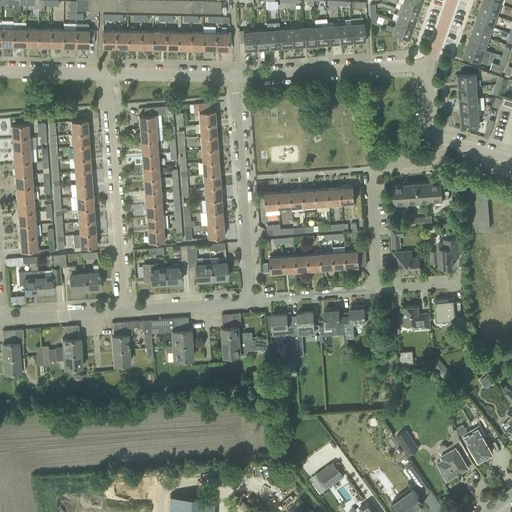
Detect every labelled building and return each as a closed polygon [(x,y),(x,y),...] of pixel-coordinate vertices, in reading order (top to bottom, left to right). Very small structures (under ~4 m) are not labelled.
[(38,10),(38,0),(26,0),(26,5),(33,5),(33,16),(38,16),(38,10)] [(51,6),(51,0),(45,0),(38,0),(38,10),(45,10),(45,6),(51,6)] [(417,15),(421,4),(410,0),(403,0),(402,4),(401,3),(399,9),(417,15)] [(497,9),(499,3),(489,0),(482,0),(479,9),(497,15),(499,10),(497,9)] [(413,26),(417,15),(399,9),(397,15),(398,15),(396,20),(413,26)] [(495,20),(497,15),(479,9),(475,20),(491,26),(493,20),(495,20)] [(409,38),(413,26),(396,20),(394,27),(386,24),(385,29),(390,31),(409,38)] [(489,32),(491,26),(475,20),(471,32),(489,38),(491,32),(489,32)] [(364,41),(363,26),(363,22),(358,22),(358,24),(351,24),(352,42),(364,41)] [(352,42),(351,24),(345,25),(345,23),(339,24),(340,43),(352,42)] [(340,43),(339,24),(333,24),(334,26),(327,26),(328,43),(340,43)] [(316,44),(315,25),(309,26),(309,28),(303,28),(304,45),(316,44)] [(328,43),(327,26),(321,27),(321,25),(315,25),(316,44),(328,43)] [(202,32),(202,50),(215,50),(215,32),(215,26),(203,26),(203,32),(202,32)] [(292,46),(291,27),(285,28),(286,29),(279,30),(280,47),(292,46)] [(304,45),(303,28),(297,28),(297,27),(291,27),(292,46),(304,45)] [(13,46),(13,28),(0,28),(0,45),(13,46)] [(25,46),(25,28),(13,28),(13,46),(25,46)] [(38,46),(38,29),(25,28),(25,46),(38,46)] [(50,46),(50,29),(38,29),(38,46),(50,46)] [(63,47),(63,29),(50,29),(50,46),(63,47)] [(75,47),(75,29),(63,29),(63,47),(75,47)] [(95,30),(88,30),(75,29),(75,47),(88,47),(88,42),(94,42),(95,30)] [(280,47),(279,30),(273,30),(273,29),(267,29),(267,31),(268,48),(280,47)] [(115,48),(115,30),(102,30),(102,48),(115,48)] [(127,48),(128,30),(115,30),(115,48),(127,48)] [(140,48),(140,31),(128,30),(127,48),(140,48)] [(256,49),(255,32),(249,32),(248,30),(239,31),(239,43),(243,42),(244,50),(256,49)] [(152,49),(153,31),(140,31),(140,48),(152,49)] [(165,49),(165,31),(153,31),(152,49),(165,49)] [(177,49),(177,32),(165,31),(165,49),(177,49)] [(268,48),(267,31),(255,32),(256,49),(268,48)] [(190,49),(190,32),(177,32),(177,49),(190,49)] [(202,50),(202,32),(190,32),(190,49),(202,50)] [(227,50),(228,40),(228,33),(215,32),(215,50),(227,50)] [(487,43),(489,38),(471,32),(467,43),(483,49),(485,42),(487,43)] [(481,55),(483,49),(467,43),(463,55),(481,61),(483,55),(481,55)] [(507,56),(510,48),(505,46),(502,55),(507,56)] [(500,60),(499,64),(504,66),(507,56),(502,55),(500,60)] [(476,73),(467,74),(457,74),(458,87),(475,86),(475,79),(476,79),(476,73)] [(503,77),(498,75),(495,84),(500,86),(503,77)] [(497,95),(500,86),(495,84),(492,93),(497,95)] [(475,86),(458,87),(459,99),(478,97),(477,92),(476,92),(475,86)] [(478,103),(478,97),(459,99),(460,111),(477,109),(476,103),(478,103)] [(211,110),(211,102),(198,103),(199,124),(216,123),(215,110),(211,110)] [(155,127),(155,115),(173,114),(172,105),(144,107),(144,115),(138,116),(139,129),(155,127)] [(480,121),(480,115),(477,115),(477,109),(460,111),(461,123),(480,121)] [(87,119),(71,121),(72,134),(88,132),(87,119)] [(46,135),(45,122),(37,123),(38,136),(40,136),(46,135)] [(216,135),(216,123),(199,124),(200,137),(216,135)] [(29,137),(28,124),(10,125),(11,138),(29,137)] [(156,140),(155,127),(139,129),(140,141),(156,140)] [(89,145),(88,132),(72,134),(73,146),(89,145)] [(217,148),(216,135),(200,137),(201,149),(217,148)] [(30,149),(29,137),(11,138),(12,150),(30,149)] [(157,148),(156,140),(140,141),(141,154),(157,152),(162,152),(161,147),(157,148)] [(89,145),(73,146),(74,159),(90,157),(89,145)] [(218,161),(217,148),(201,149),(202,162),(218,161)] [(31,162),(30,149),(12,150),(13,163),(31,162)] [(158,165),(157,152),(141,154),(142,166),(158,165)] [(91,170),(90,157),(74,159),(75,171),(91,170)] [(219,173),(218,161),(202,162),(203,174),(219,173)] [(32,174),(31,162),(13,163),(14,175),(32,174)] [(159,177),(158,165),(142,166),(143,179),(159,177)] [(92,183),(91,170),(75,171),(75,184),(92,183)] [(220,186),(219,173),(203,174),(204,187),(220,186)] [(33,186),(32,174),(14,175),(15,188),(33,186)] [(160,190),(159,177),(143,179),(144,191),(160,190)] [(441,185),(441,180),(431,181),(431,179),(426,180),(426,181),(417,182),(418,202),(443,200),(442,199),(448,198),(448,199),(449,199),(447,183),(447,184),(441,185)] [(418,202),(417,182),(408,183),(407,181),(402,182),(402,183),(392,184),(394,203),(418,202)] [(93,195),(92,183),(75,184),(76,196),(93,195)] [(33,186),(15,188),(16,195),(16,200),(33,199),(33,191),(37,191),(37,186),(33,186)] [(221,198),(220,186),(204,187),(205,199),(221,198)] [(353,186),(340,187),(341,203),(354,202),(353,186)] [(341,203),(340,187),(328,188),(329,204),(341,203)] [(316,205),(315,188),(303,189),(304,206),(316,205)] [(329,204),(328,188),(315,188),(316,205),(329,204)] [(304,206),(303,189),(290,190),(291,206),(304,206)] [(161,202),(160,190),(144,191),(145,204),(161,202)] [(291,206),(290,190),(277,191),(279,207),(291,206)] [(279,207),(277,191),(265,192),(266,208),(266,213),(279,212),(279,207)] [(489,229),(487,201),(486,191),(466,193),(469,231),(489,229)] [(93,208),(93,195),(76,196),(77,209),(93,208)] [(222,211),(221,198),(205,199),(206,212),(222,211)] [(34,211),(33,199),(16,200),(17,213),(34,211)] [(162,215),(161,202),(145,204),(146,216),(162,215)] [(94,220),(93,208),(77,209),(78,221),(94,220)] [(35,224),(34,211),(17,213),(18,225),(35,224)] [(223,223),(222,211),(206,212),(207,224),(223,223)] [(181,226),(180,214),(174,214),(175,219),(171,220),(172,227),(175,227),(181,226)] [(162,215),(146,216),(147,229),(163,228),(162,215)] [(432,216),(419,217),(420,222),(424,222),(424,224),(432,224),(431,221),(432,221),(432,216)] [(95,233),(94,220),(78,221),(79,234),(95,233)] [(223,223),(207,224),(202,225),(202,230),(207,230),(208,237),(224,236),(223,223)] [(36,236),(35,224),(18,225),(19,238),(36,236)] [(280,228),(280,224),(267,225),(268,235),(280,234),(280,228)] [(401,226),(390,227),(391,242),(391,241),(399,241),(399,236),(404,236),(403,226),(401,226)] [(163,228),(147,229),(148,242),(164,240),(163,228)] [(95,233),(79,234),(73,234),(74,247),(80,247),(96,246),(95,233)] [(37,249),(36,236),(19,238),(20,250),(37,249)] [(458,257),(457,244),(457,238),(443,239),(444,248),(433,248),(433,251),(430,251),(430,252),(431,262),(437,262),(437,260),(439,260),(439,268),(453,267),(452,257),(458,257)] [(211,279),(210,258),(203,259),(203,260),(197,261),(195,244),(186,245),(187,260),(188,266),(195,265),(196,280),(211,279)] [(358,250),(348,250),(345,251),(346,267),(359,266),(358,250)] [(420,269),(419,257),(419,255),(412,256),(412,250),(393,251),(394,266),(400,266),(400,271),(412,270),(412,272),(417,271),(417,269),(420,269)] [(346,267),(345,251),(332,252),(334,268),(346,267)] [(334,268),(332,252),(320,253),(321,269),(334,268)] [(308,270),(307,253),(295,254),(296,271),(308,270)] [(321,269),(320,253),(307,253),(308,270),(321,269)] [(61,274),(60,268),(59,268),(58,254),(53,255),(54,268),(52,268),(52,276),(44,276),(44,270),(37,270),(39,292),(53,291),(53,285),(61,284),(61,274)] [(296,271),(295,254),(282,255),(283,272),(296,271)] [(283,272),(282,255),(269,256),(270,273),(283,272)] [(225,257),(217,257),(210,258),(211,279),(227,278),(225,257)] [(98,263),(92,264),(93,272),(84,273),(85,289),(100,288),(98,263)] [(166,283),(165,268),(157,268),(157,263),(143,264),(144,277),(150,276),(151,284),(166,283)] [(180,282),(180,272),(179,263),(172,264),(172,267),(165,268),(166,283),(180,282)] [(85,289),(84,273),(75,274),(75,265),(69,265),(71,290),(85,289)] [(31,270),(18,271),(19,285),(24,285),(25,293),(39,292),(37,270),(31,270)] [(452,319),(456,319),(457,327),(458,329),(458,330),(459,331),(460,332),(461,333),(462,333),(463,333),(464,333),(464,327),(463,316),(461,316),(461,311),(460,301),(454,302),(454,299),(433,300),(433,302),(435,302),(435,310),(436,320),(440,320),(440,321),(441,322),(442,323),(443,323),(444,323),(445,323),(446,323),(447,322),(447,321),(448,321),(448,320),(448,319),(452,319)] [(349,311),(344,312),(345,331),(346,336),(354,336),(353,322),(355,322),(361,322),(365,321),(364,310),(364,304),(354,305),(355,311),(349,311)] [(404,316),(402,316),(396,316),(397,326),(413,325),(413,329),(430,328),(429,313),(418,313),(418,305),(404,306),(404,316)] [(345,331),(344,312),(339,312),(339,309),(332,310),(332,308),(326,309),(326,310),(324,310),(324,320),(325,324),(331,324),(332,329),(335,332),(339,332),(345,331)] [(298,315),(292,316),(293,334),(295,347),(303,346),(302,334),(314,334),(313,325),(313,321),(312,311),(297,312),(298,315)] [(239,332),(238,326),(237,313),(233,313),(234,320),(222,321),(223,327),(222,327),(223,341),(252,339),(252,334),(247,334),(247,332),(239,332)] [(234,320),(233,313),(222,314),(222,321),(234,320)] [(286,313),(271,314),(272,328),(273,336),(285,335),(287,357),(295,356),(295,347),(293,334),(292,316),(287,316),(286,313)] [(189,329),(188,323),(176,324),(175,317),(157,319),(157,320),(150,321),(151,333),(171,332),(172,345),(191,344),(190,329),(189,329)] [(150,319),(143,320),(145,347),(146,347),(152,347),(152,340),(151,333),(150,321),(150,319)] [(128,348),(127,334),(131,334),(131,328),(139,327),(139,320),(124,321),(124,328),(112,329),(113,335),(112,335),(113,350),(128,348)] [(3,343),(2,343),(3,358),(24,356),(23,346),(23,342),(23,334),(22,329),(14,329),(15,336),(3,337),(3,343)] [(81,352),(80,337),(79,338),(78,331),(66,332),(67,338),(62,339),(62,347),(55,348),(55,354),(81,352)] [(268,348),(267,343),(267,338),(252,339),(223,341),(224,356),(246,354),(248,350),(268,348)] [(192,358),(191,344),(172,345),(165,346),(166,352),(173,352),(173,360),(192,358)] [(129,363),(128,353),(128,348),(113,350),(114,364),(129,363)] [(81,352),(55,354),(54,354),(55,361),(63,360),(64,368),(82,366),(81,352)] [(20,371),(19,363),(24,362),(24,356),(3,358),(4,372),(20,371)] [(459,435),(459,436),(466,431),(461,423),(448,432),(453,439),(459,435)] [(491,452),(482,437),(485,435),(479,424),(462,435),(467,445),(469,444),(478,460),(491,452)] [(406,429),(396,436),(404,449),(415,442),(406,429)] [(462,457),(468,454),(459,439),(446,446),(446,445),(444,444),(443,444),(442,444),(440,445),(439,445),(438,447),(438,448),(438,449),(439,451),(443,458),(437,461),(447,478),(449,477),(450,479),(454,476),(453,474),(455,473),(456,473),(462,470),(461,470),(468,466),(462,457)] [(411,465),(406,469),(416,482),(417,484),(423,480),(411,465)] [(339,470),(322,482),(326,488),(328,487),(343,476),(341,473),(339,470)] [(392,502),(391,503),(391,504),(392,503),(397,509),(396,510),(397,511),(409,511),(424,502),(423,501),(422,502),(419,498),(420,497),(420,496),(418,494),(413,487),(411,488),(392,502)] [(167,496),(166,511),(212,511),(213,497),(167,496)] [(248,511),(254,511),(256,510),(242,500),(238,505),(248,511)] [(377,511),(369,500),(367,502),(368,502),(360,507),(361,509),(362,511),(363,511),(377,511)]
